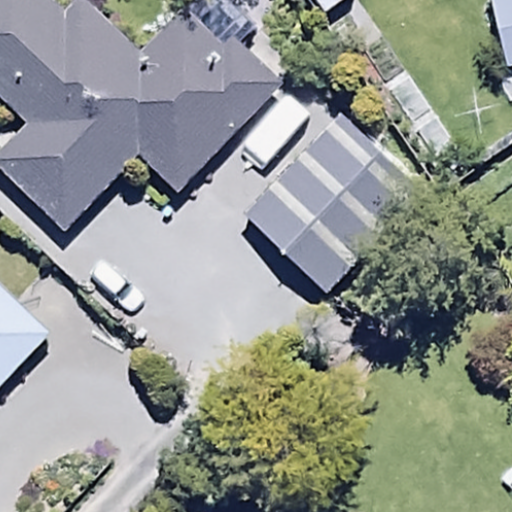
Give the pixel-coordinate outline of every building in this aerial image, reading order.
[(0,0),(0,106),(23,129),(0,153),(0,185),(57,239),(118,174),(160,212),(275,89),(236,52),(252,35),(224,10),(192,44),(167,21),(135,55),(75,0),(63,0),(55,9),(46,0),(0,0)] [(296,0),(331,55),(369,32),(349,0),(296,0)] [(511,0),(483,0),(499,72),(511,68),(511,0)] [(421,201),(337,119),(237,222),(322,303),(421,201)] [(0,386),(43,341),(0,300),(0,386)]
